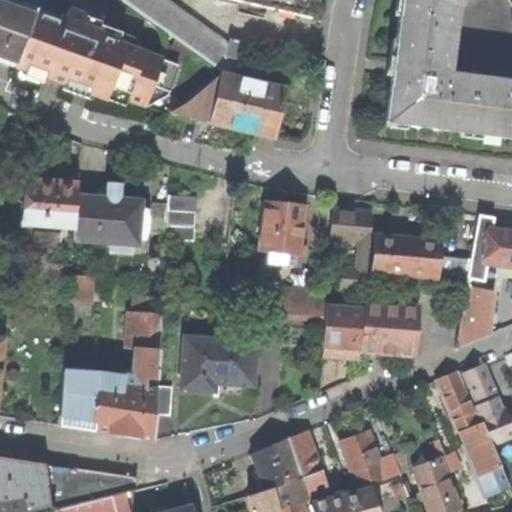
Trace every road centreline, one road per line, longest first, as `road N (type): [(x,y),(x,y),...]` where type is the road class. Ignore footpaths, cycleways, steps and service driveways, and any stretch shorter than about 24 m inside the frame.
road 1 (residential): [(511,337),(193,461)]
road 2 (residential): [(327,165),(225,161),(110,134),(0,94)]
road 3 (residential): [(193,461),(150,463),(0,441)]
road 4 (residential): [(511,190),(327,165)]
road 5 (residential): [(327,165),(350,0)]
